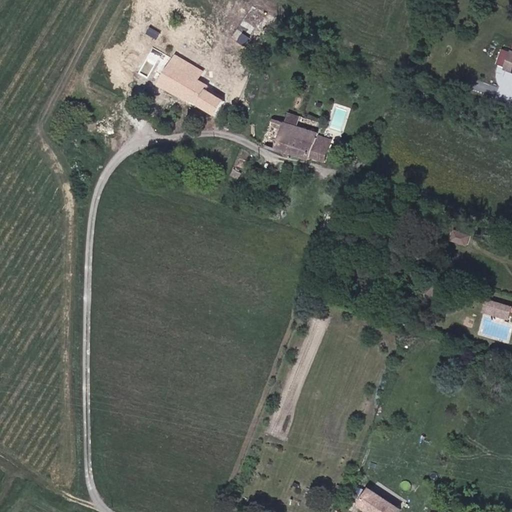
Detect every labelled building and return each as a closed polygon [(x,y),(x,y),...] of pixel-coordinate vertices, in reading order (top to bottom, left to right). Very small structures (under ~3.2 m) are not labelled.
[(511,69),(511,49),(510,49),(501,65),(511,69)] [(214,115),(230,89),(208,74),(176,53),(159,83),(214,115)] [(275,150),(287,154),(306,161),(307,158),(321,163),(328,142),(316,137),(316,135),(297,128),(296,128),(299,118),(287,114),(284,124),(283,124),(272,120),(262,145),(275,150)] [(466,243),(470,234),(455,229),(452,238),(466,243)] [(497,312),(500,303),(488,300),(485,311),(510,319),(510,316),(497,312)] [(511,311),(511,306),(500,303),(497,312),(510,316),(511,312),(511,311)] [(397,511),(398,511),(368,491),(357,507),(363,511),(397,511)]
